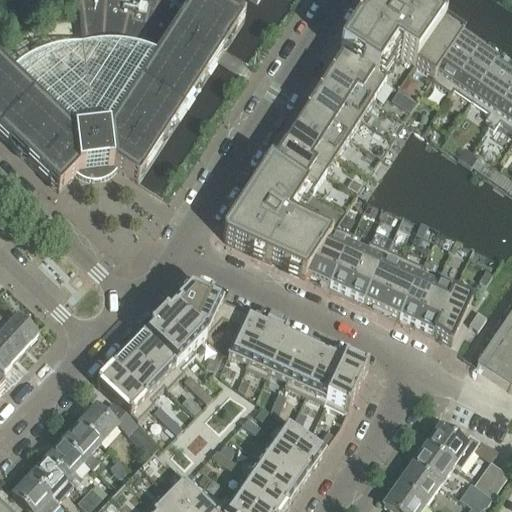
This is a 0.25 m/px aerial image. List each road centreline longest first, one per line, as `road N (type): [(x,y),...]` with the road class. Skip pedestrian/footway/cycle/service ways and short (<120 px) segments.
road 1 (residential): [(177,253),(339,0)]
road 2 (residential): [(423,368),(177,253)]
road 3 (tertiary): [(132,304),(0,178)]
road 4 (residential): [(423,368),(328,511)]
road 5 (tertiary): [(0,448),(93,347)]
road 6 (residential): [(0,258),(93,347)]
